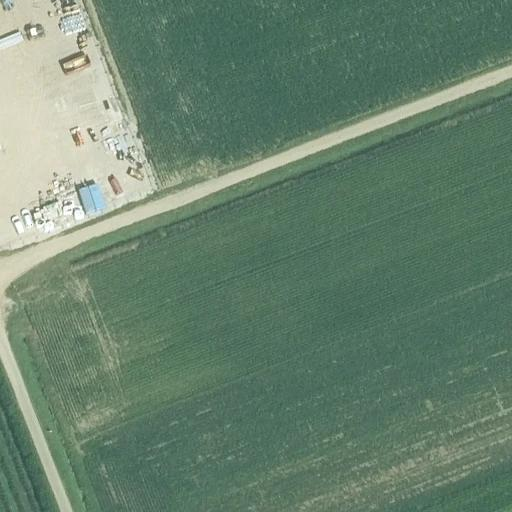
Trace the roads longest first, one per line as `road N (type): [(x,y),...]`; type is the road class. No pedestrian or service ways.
road 1 (unclassified): [(511,75),(0,267)]
road 2 (unclassified): [(65,511),(0,342)]
